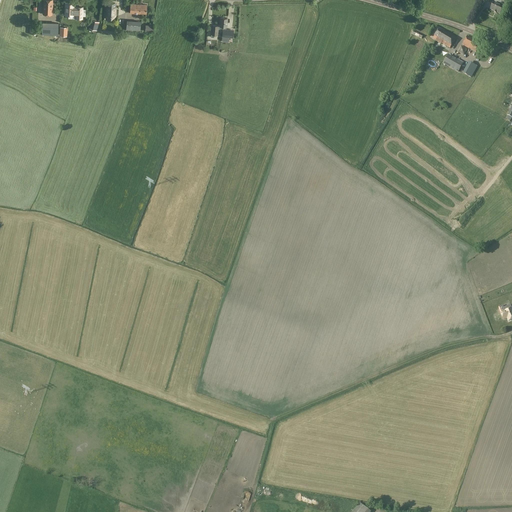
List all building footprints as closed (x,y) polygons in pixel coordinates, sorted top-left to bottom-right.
[(52,14),(53,6),(52,0),(43,0),(43,14),(52,14)] [(65,15),(73,15),(76,15),(76,18),(82,18),(83,7),(77,7),(77,8),(74,7),(74,2),(66,2),(65,15)] [(107,7),(106,19),(107,19),(107,15),(115,15),(116,10),(114,10),(115,3),(107,2),(107,7)] [(494,3),(491,10),(500,14),(501,13),(503,14),(507,6),(498,2),(497,5),(494,3)] [(130,4),(130,13),(146,14),(147,4),(130,4)] [(97,30),(99,22),(92,20),(90,28),(97,30)] [(59,23),(43,23),(42,34),(58,35),(59,23)] [(212,25),(211,36),(214,36),(214,35),(218,35),(218,29),(220,29),(220,26),(220,25),(218,25),(218,26),(212,25)] [(442,43),(450,48),(456,38),(439,28),(433,39),(436,40),(436,41),(441,44),(442,43)] [(223,29),(222,37),(229,37),(230,29),(226,29),(223,29)] [(423,36),(414,31),(412,34),(422,39),(423,36)] [(467,36),(462,45),(476,52),(481,43),(467,36)] [(433,48),(425,51),(427,56),(435,53),(433,48)] [(443,64),(458,73),(464,63),(448,54),(443,64)] [(461,74),(471,77),(475,66),(466,62),(461,74)] [(454,75),(450,73),(452,70),(445,66),(443,69),(446,71),(444,75),(452,80),(454,75)] [(480,253),(482,256),(494,249),(492,246),(480,253)] [(370,511),(359,503),(352,511),(370,511)]
